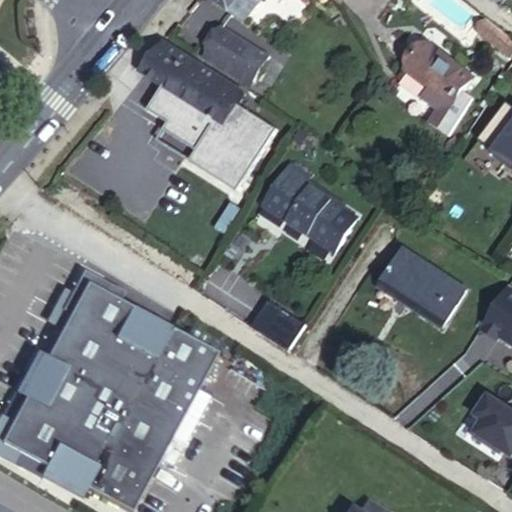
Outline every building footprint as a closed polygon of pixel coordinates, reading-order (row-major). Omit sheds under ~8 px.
[(215,0),(245,25),(264,0),(215,0)] [(510,60),(511,57),(511,41),(488,22),(479,34),(510,60)] [(226,29),(208,53),(252,88),(271,64),(226,29)] [(162,43),(139,72),(162,87),(147,112),(168,125),(164,132),(197,152),(190,162),(238,191),(276,129),(236,105),(242,94),(162,43)] [(451,136),(473,100),(465,94),(474,81),(431,47),(411,74),(431,90),(424,99),(439,112),(432,124),(451,136)] [(252,88),(208,53),(204,59),(250,90),(252,88)] [(511,108),(509,107),(481,144),(507,164),(510,161),(511,162),(511,108)] [(307,181),(290,169),(285,175),(302,187),(307,181)] [(302,187),(285,175),(262,207),(285,224),(283,226),(329,260),(354,225),(302,187)] [(378,289),(397,301),(400,295),(446,324),(466,292),(401,250),(378,289)] [(118,299),(77,277),(55,317),(64,322),(40,365),(32,360),(9,401),(18,406),(0,440),(0,467),(33,485),(34,484),(74,505),(79,495),(110,511),(128,511),(210,362),(112,309),(118,299)] [(511,292),(508,289),(482,330),(498,340),(500,337),(511,344),(511,292)] [(400,295),(397,301),(442,330),(446,324),(400,295)] [(511,414),(489,399),(476,419),(484,424),(473,441),(501,459),(503,455),(506,451),(511,455),(511,414)]
